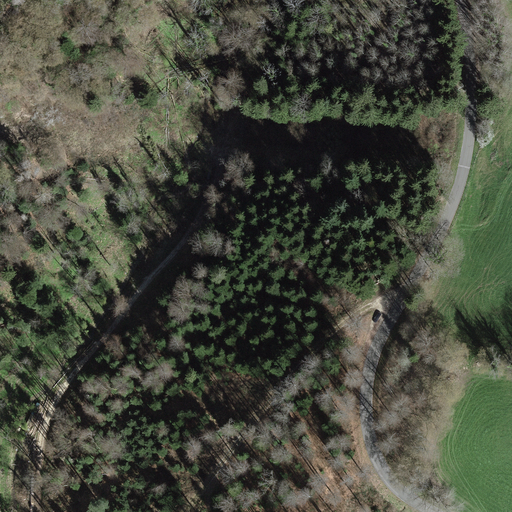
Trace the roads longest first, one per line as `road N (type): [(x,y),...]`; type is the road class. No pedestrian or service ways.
road 1 (unclassified): [(434,511),(388,478),(365,408),(377,344),(448,214),(464,165),(471,86),(459,0)]
road 2 (track): [(236,145),(177,250),(128,297),(54,402),(37,511)]
road 3 (track): [(184,511),(299,362),(364,308),(398,305)]
